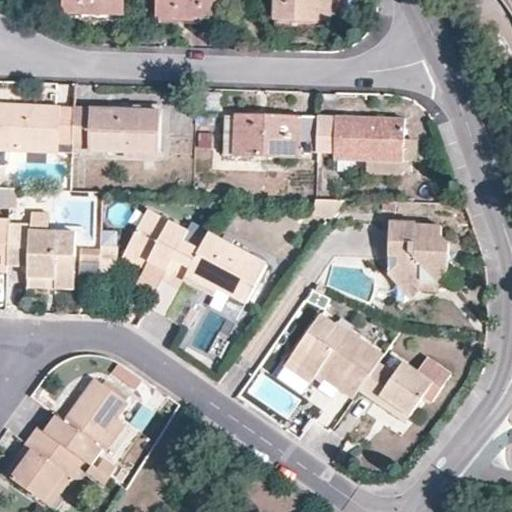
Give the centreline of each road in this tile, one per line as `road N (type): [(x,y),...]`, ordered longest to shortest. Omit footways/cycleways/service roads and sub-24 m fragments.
road 1 (residential): [(441,55),(371,73),(0,62)]
road 2 (residential): [(29,332),(119,338),(371,511)]
road 3 (residential): [(511,255),(441,55)]
